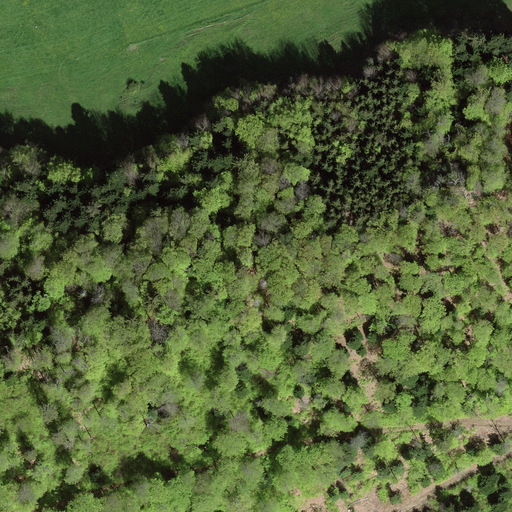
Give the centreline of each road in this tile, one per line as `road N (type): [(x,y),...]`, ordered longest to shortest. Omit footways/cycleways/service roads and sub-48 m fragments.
road 1 (track): [(511,423),(459,420),(322,437),(35,511)]
road 2 (track): [(403,511),(511,452)]
